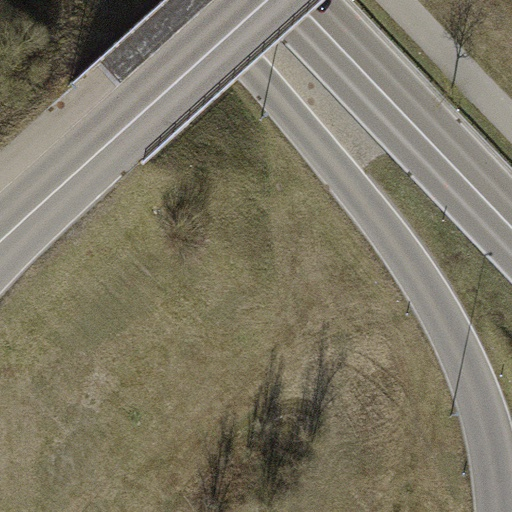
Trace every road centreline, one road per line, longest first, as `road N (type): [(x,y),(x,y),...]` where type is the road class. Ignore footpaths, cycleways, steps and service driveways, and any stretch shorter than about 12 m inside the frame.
road 1 (unclassified): [(194,0),(424,278),(492,428),(497,511)]
road 2 (unclassified): [(265,0),(0,242)]
road 3 (secondary): [(288,0),(511,235)]
